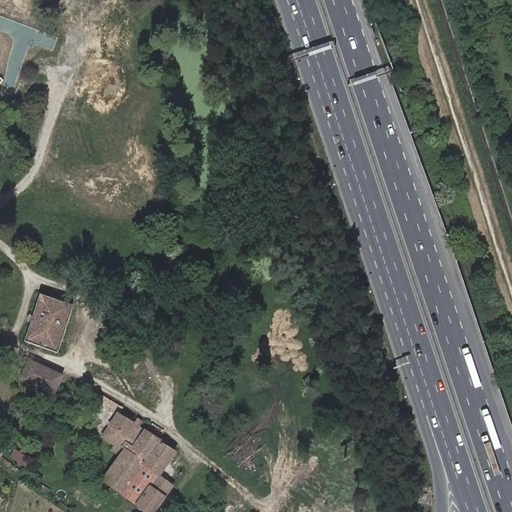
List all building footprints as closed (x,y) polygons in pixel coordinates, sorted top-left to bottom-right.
[(41,294),(25,341),(58,352),(74,305),(41,294)] [(61,377),(29,360),(20,378),(51,395),(61,377)] [(51,395),(20,378),(18,382),(50,398),(51,395)] [(16,382),(13,388),(26,396),(29,389),(16,382)] [(152,511),(163,497),(150,488),(172,458),(155,445),(157,443),(118,414),(104,434),(114,442),(110,447),(120,454),(102,478),(148,511),(152,511)] [(0,431),(1,432),(4,434),(8,425),(0,420),(0,431)] [(0,442),(5,445),(9,437),(4,434),(1,432),(0,433),(0,442)] [(181,473),(168,463),(150,488),(163,497),(181,473)]
